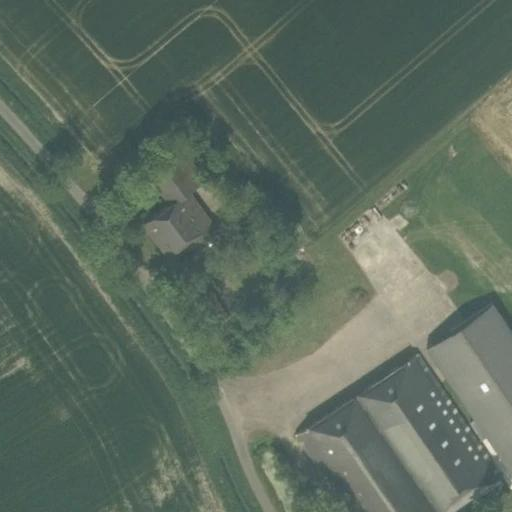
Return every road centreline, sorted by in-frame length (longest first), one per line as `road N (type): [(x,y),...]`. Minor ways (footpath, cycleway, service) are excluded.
road 1 (unclassified): [(267,511),(196,356),(90,210),(0,107)]
road 2 (track): [(360,232),(416,168),(511,89)]
